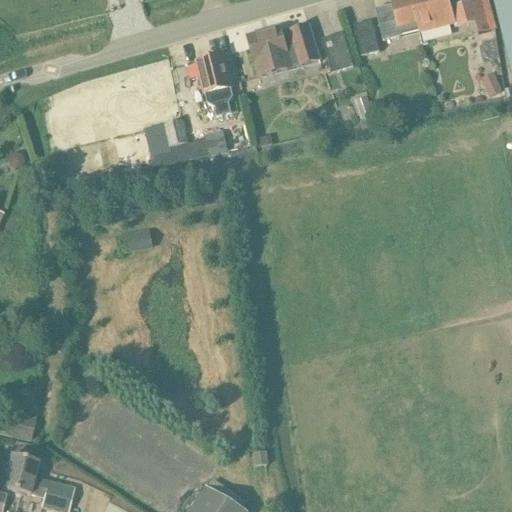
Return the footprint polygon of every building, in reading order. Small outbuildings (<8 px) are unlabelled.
[(447,0),(415,0),(411,1),(419,33),(454,24),(455,29),(458,28),(459,30),(476,25),(479,36),(490,34),(482,1),(450,10),(447,0)] [(511,0),(493,0),(511,75),(511,0)] [(419,33),(411,1),(392,6),(392,7),(375,12),(383,43),(401,38),(401,37),(419,33)] [(372,23),(354,28),(361,59),(379,54),(372,23)] [(320,64),(311,29),(283,37),(281,30),(248,39),(260,81),(320,64)] [(354,70),(343,35),(322,42),(333,76),(354,70)] [(233,100),(231,91),(232,91),(224,57),(198,64),(209,106),(215,110),(229,107),(233,100)] [(493,77),(482,82),(489,98),(500,93),(493,77)] [(372,119),(366,100),(355,103),(361,122),(372,119)] [(184,123),(151,130),(160,169),(209,159),(205,142),(189,146),(184,123)] [(227,155),(222,133),(204,137),(205,142),(209,159),(227,155)] [(258,150),(271,147),(269,133),(255,136),(258,150)] [(116,239),(120,258),(153,251),(149,233),(116,239)] [(36,422),(5,413),(0,430),(0,437),(30,446),(36,422)] [(38,466),(11,458),(2,490),(30,497),(30,496),(46,501),(44,511),(45,511),(69,511),(75,490),(51,484),(51,486),(34,481),(38,466)] [(240,511),(208,490),(192,511),(240,511)]
